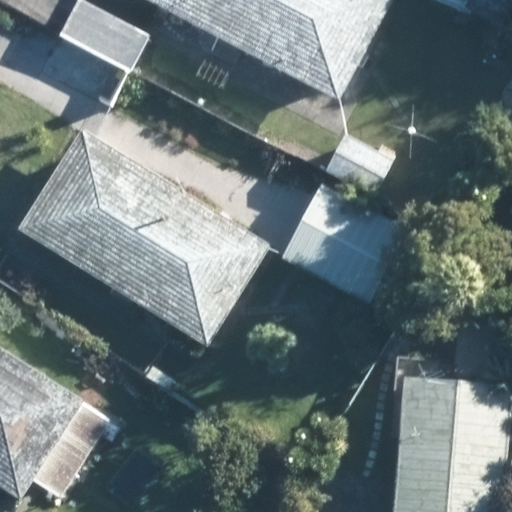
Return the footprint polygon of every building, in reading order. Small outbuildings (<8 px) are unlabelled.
[(157,0),(177,10),(356,103),(409,0),(157,0)] [(511,20),(511,0),(456,0),(510,25),(511,20)] [(76,38),(139,70),(142,73),(161,39),(94,4),(76,38)] [(248,307),(282,253),(286,246),(99,130),(93,138),(34,232),(214,343),(221,348),(242,316),(248,307)] [(339,173),(387,199),(408,162),(360,136),(339,173)] [(303,265),(378,304),(417,230),(332,184),(329,192),(293,259),(297,261),(303,265)] [(80,390),(46,367),(0,338),(0,477),(3,480),(34,500),(97,400),(80,390)] [(511,511),(511,386),(422,380),(417,439),(412,508),(412,511),(511,511)]
